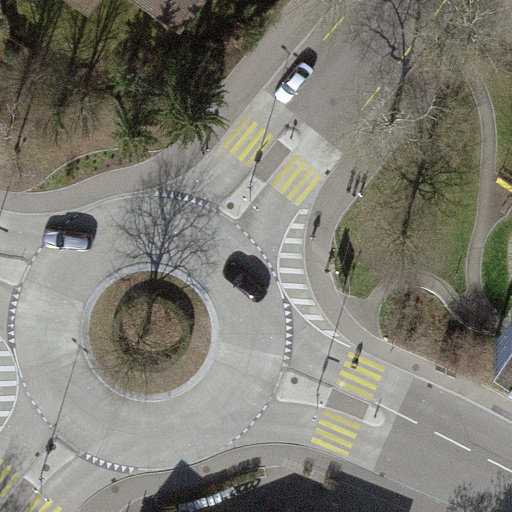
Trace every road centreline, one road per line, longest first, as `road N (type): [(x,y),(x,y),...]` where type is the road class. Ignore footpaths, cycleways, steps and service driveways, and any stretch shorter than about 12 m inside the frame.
road 1 (tertiary): [(415,0),(198,248)]
road 2 (tertiary): [(247,372),(511,473)]
road 3 (tertiary): [(87,421),(116,436),(179,437),(208,423),(247,372)]
road 4 (tertiary): [(198,248),(166,237),(101,247),(56,295)]
road 5 (tertiary): [(247,372),(245,301),(226,270),(198,248)]
road 6 (tertiary): [(56,295),(46,350),(53,377),(87,421)]
